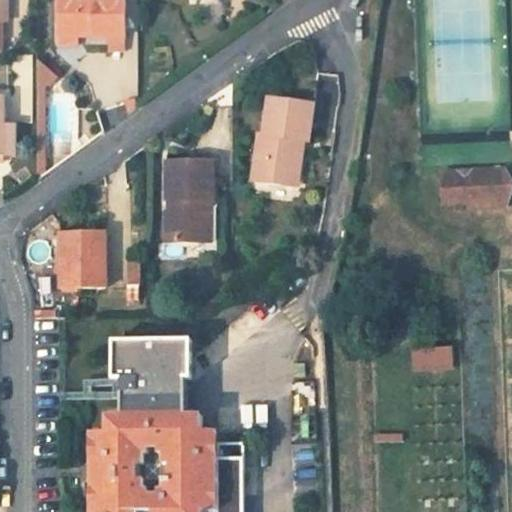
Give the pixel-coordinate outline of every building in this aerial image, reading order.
[(77,37),(77,35),(93,35),(93,37),(109,37),(126,37),(125,0),(58,0),(58,45),(77,45),(77,37)] [(109,37),(109,51),(126,51),(126,37),(109,37)] [(44,84),(50,84),(57,76),(37,59),(38,84),(44,84)] [(126,102),(125,116),(136,108),(136,99),(126,102)] [(253,182),(291,187),(297,141),(304,142),(309,143),(314,105),(270,99),(265,137),(260,136),(253,182)] [(4,125),(4,156),(15,155),(15,125),(4,125)] [(291,187),(298,188),(304,142),(297,141),(291,187)] [(166,210),(166,242),(204,242),(204,202),(211,202),(211,161),(166,161),(166,202),(171,202),(171,210),(166,210)] [(470,202),(471,207),(506,205),(505,173),(470,175),(470,178),(462,178),(462,174),(459,172),(443,173),(444,203),(470,202)] [(57,232),(58,289),(104,289),(103,232),(57,232)] [(127,260),(127,286),(141,286),(142,260),(127,260)] [(135,511),(136,508),(154,508),(154,511),(202,511),(203,508),(211,508),(210,511),(238,511),(239,447),(223,447),(212,447),(212,436),(203,436),(203,420),(185,420),(186,348),(120,348),(119,415),(104,415),(104,431),(89,431),(88,511),(135,511)] [(412,350),(413,370),(453,369),(452,348),(412,350)] [(303,367),(292,367),(293,380),(304,380),(303,367)] [(377,434),(377,444),(402,444),(402,434),(377,434)]
